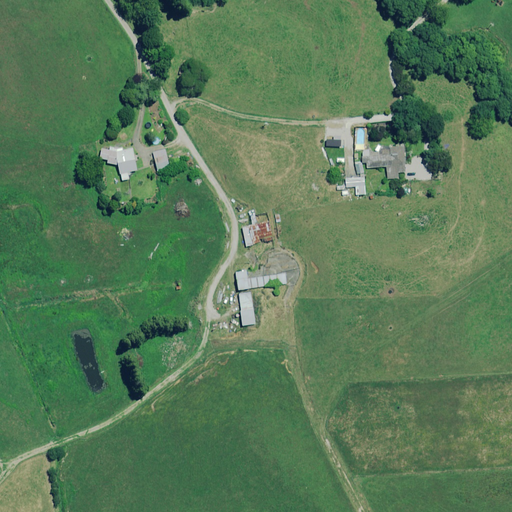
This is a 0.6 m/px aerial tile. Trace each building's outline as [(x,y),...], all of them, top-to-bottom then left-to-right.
[(403,147),(389,148),(389,150),(381,150),(382,156),(361,157),(361,164),(366,164),(366,169),(385,167),(385,179),(398,179),(397,173),(404,173),(403,147)] [(121,181),(128,180),(128,176),(130,176),(129,172),(135,171),(131,149),(122,151),(122,148),(115,150),(116,152),(115,152),(100,150),(98,159),(107,161),(106,164),(116,165),(118,174),(119,174),(121,181)] [(341,196),(348,196),(347,191),(346,191),(346,188),(355,187),(355,196),(364,195),(363,178),(344,179),(344,185),(335,186),(336,191),(341,191),(341,196)] [(257,225),(254,215),(250,216),(252,226),(240,228),(245,247),(272,241),(269,226),(268,222),(257,225)] [(246,280),(245,272),(235,273),(237,291),(285,284),(284,275),(246,280)] [(254,325),(249,293),(238,295),(240,311),(239,311),(241,326),(254,325)]
